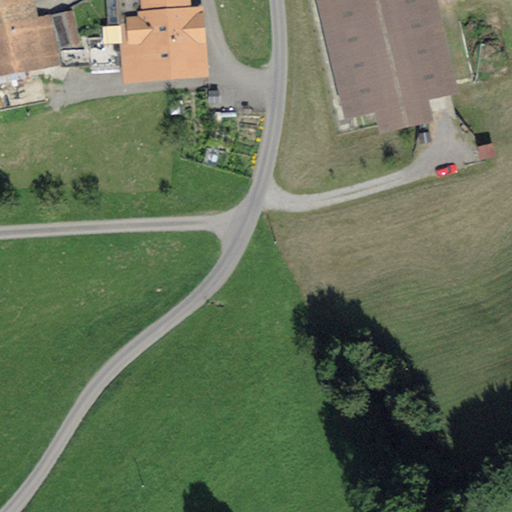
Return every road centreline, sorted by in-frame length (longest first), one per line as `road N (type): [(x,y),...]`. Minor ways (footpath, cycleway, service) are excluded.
road 1 (unclassified): [(249,223),(192,307),(104,372),(10,511)]
road 2 (unclassified): [(0,234),(249,223)]
road 3 (unclassified): [(279,0),(280,121),(249,223)]
road 4 (unknown): [(282,78),(65,75)]
